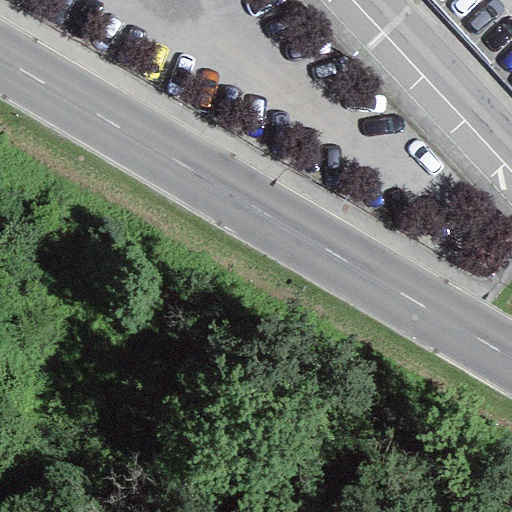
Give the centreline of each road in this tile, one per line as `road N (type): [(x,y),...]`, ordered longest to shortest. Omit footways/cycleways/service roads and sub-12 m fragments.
road 1 (secondary): [(511,360),(0,55)]
road 2 (unclassified): [(511,153),(366,0)]
